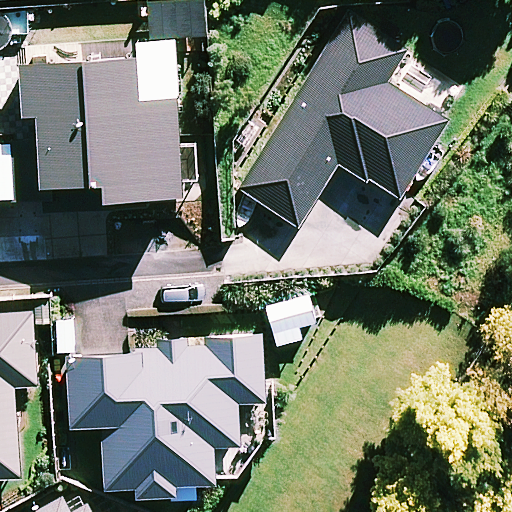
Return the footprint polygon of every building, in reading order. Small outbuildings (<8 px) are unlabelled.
[(408,56),(348,19),(240,193),(301,231),(341,166),(401,204),(450,125),(388,87),(408,56)] [(141,108),(139,65),(23,73),(28,146),(13,147),(18,220),(185,209),(178,106),(141,108)] [(0,483),(22,482),(16,391),(39,390),(34,318),(0,320),(0,483)] [(138,492),(139,505),(177,503),(176,490),(218,487),(216,454),(244,452),(242,414),(268,413),(264,349),(74,361),(79,440),(100,438),(104,494),(138,492)] [(91,511),(79,490),(39,511),(91,511)]
